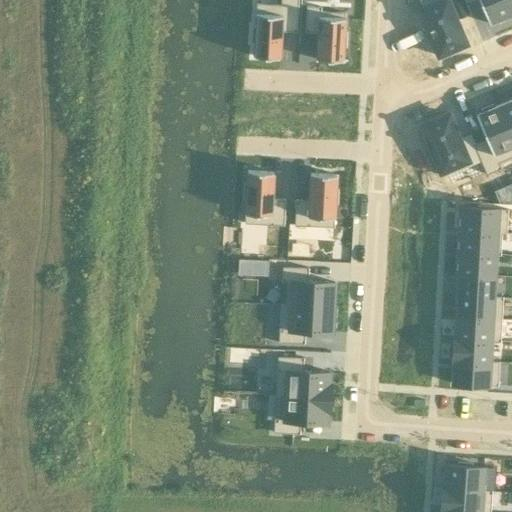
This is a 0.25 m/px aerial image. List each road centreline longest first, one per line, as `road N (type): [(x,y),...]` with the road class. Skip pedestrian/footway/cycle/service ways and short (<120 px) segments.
road 1 (residential): [(382,152),(366,409),(380,426),(511,433)]
road 2 (residential): [(0,137),(382,152)]
road 3 (residential): [(249,81),(385,87)]
road 4 (residential): [(511,55),(384,102)]
